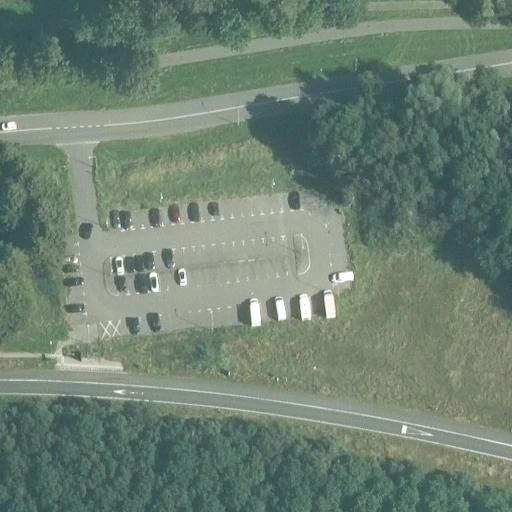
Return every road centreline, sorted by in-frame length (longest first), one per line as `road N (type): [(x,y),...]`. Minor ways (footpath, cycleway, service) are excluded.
road 1 (motorway): [(511,454),(202,397),(0,386)]
road 2 (unclassified): [(511,63),(189,116),(0,132)]
